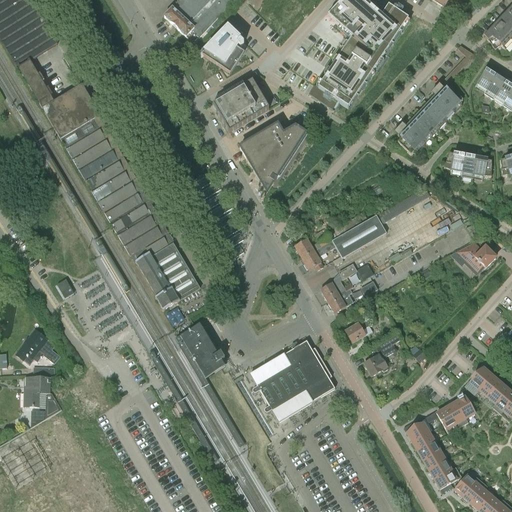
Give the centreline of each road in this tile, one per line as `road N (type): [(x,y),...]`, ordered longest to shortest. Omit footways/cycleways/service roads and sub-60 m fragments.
road 1 (residential): [(266,239),(236,306),(235,327),(253,356),(315,319)]
road 2 (residential): [(374,417),(425,377),(511,283)]
road 3 (residential): [(190,110),(280,56),(332,0)]
road 4 (residential): [(266,239),(190,110)]
road 5 (residential): [(266,239),(365,138)]
road 6 (residential): [(365,138),(458,37)]
road 7 (residential): [(190,110),(123,0)]
